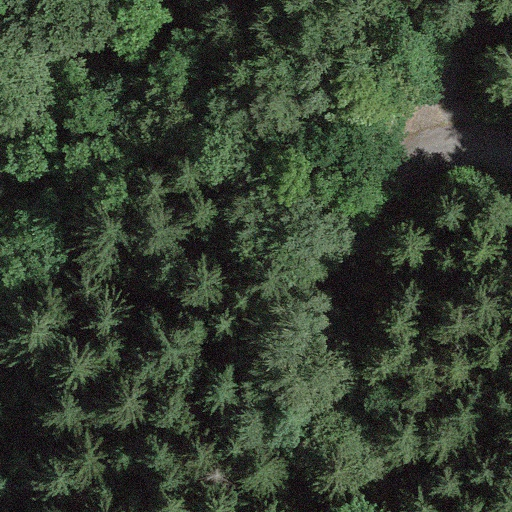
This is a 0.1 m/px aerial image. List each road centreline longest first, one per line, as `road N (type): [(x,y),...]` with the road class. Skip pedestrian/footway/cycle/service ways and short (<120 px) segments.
road 1 (track): [(396,511),(346,384),(342,290),(353,239),(387,168),(408,152),(439,142),(511,153)]
road 2 (track): [(439,142),(464,58),(483,35),(511,21)]
